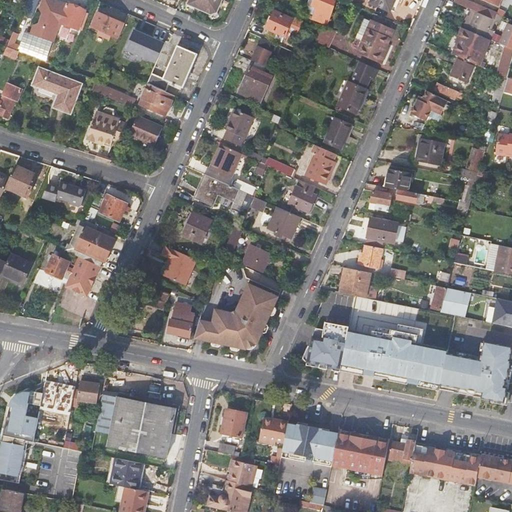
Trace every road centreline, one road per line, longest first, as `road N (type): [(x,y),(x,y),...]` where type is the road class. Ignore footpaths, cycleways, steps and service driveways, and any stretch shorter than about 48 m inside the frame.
road 1 (residential): [(268,381),(433,0)]
road 2 (secondary): [(268,381),(511,430)]
road 3 (residential): [(93,346),(162,188)]
road 4 (residential): [(0,137),(162,188)]
road 5 (residential): [(162,188),(227,43)]
road 6 (residential): [(206,369),(178,511)]
